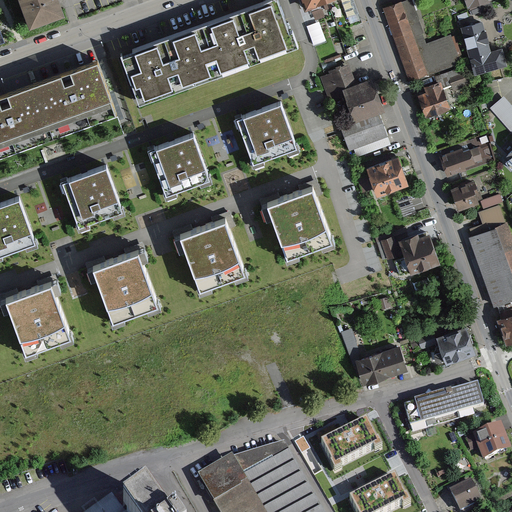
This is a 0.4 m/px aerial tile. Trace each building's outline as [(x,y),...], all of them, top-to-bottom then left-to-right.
[(62,0),(23,0),(34,29),(68,17),(62,0)] [(296,43),(279,0),(262,0),(200,23),(218,72),(296,43)] [(304,0),(309,13),(345,0),(304,0)] [(414,0),(386,9),(411,81),(463,64),(453,36),(428,44),(414,0)] [(490,0),(466,0),(470,9),(491,1),(490,0)] [(308,26),(312,36),(323,32),(320,22),(308,26)] [(218,72),(200,23),(122,52),(140,101),(218,72)] [(487,24),(466,29),(477,74),(511,65),(508,49),(494,53),(487,24)] [(116,110),(97,57),(35,80),(54,133),(116,110)] [(350,67),(323,77),(333,103),(350,97),(358,118),(340,125),(349,150),(390,135),(381,112),(388,109),(377,82),(358,89),(350,67)] [(467,75),(454,79),(457,89),(470,85),(467,75)] [(0,151),(54,133),(35,80),(0,92),(0,151)] [(433,93),(424,95),(431,116),(457,108),(448,81),(431,87),(433,93)] [(511,103),(506,97),(493,109),(511,129),(511,103)] [(281,99),(238,114),(253,159),(297,143),(281,99)] [(194,131),(150,146),(166,191),(210,175),(194,131)] [(62,142),(45,147),(49,160),(66,155),(62,142)] [(476,143),(442,156),(449,174),(483,161),(476,143)] [(410,185),(400,159),(370,170),(380,196),(410,185)] [(107,162),(63,178),(79,223),(123,207),(107,162)] [(123,171),(126,183),(132,182),(130,170),(123,171)] [(333,238),(311,183),(268,199),(287,254),(333,238)] [(475,183),(455,190),(462,209),(482,202),(475,183)] [(20,194),(0,200),(0,251),(36,239),(20,194)] [(500,196),(483,201),(485,207),(502,201),(500,196)] [(260,205),(263,219),(271,217),(268,203),(260,205)] [(482,222),(467,227),(495,306),(511,300),(511,237),(501,206),(479,214),(482,222)] [(246,269),(225,214),(180,230),(200,285),(246,269)] [(443,261),(433,234),(425,237),(423,233),(404,240),(416,271),(443,261)] [(396,237),(385,241),(390,257),(401,253),(396,237)] [(159,301),(139,246),(94,263),(112,317),(159,301)] [(51,278),(6,295),(25,350),(71,332),(51,278)] [(511,310),(508,312),(510,316),(500,319),(510,346),(511,345),(511,310)] [(480,352),(472,326),(444,335),(452,361),(480,352)] [(356,329),(345,329),(346,349),(357,348),(356,329)] [(437,341),(433,332),(411,340),(415,349),(437,341)] [(410,369),(403,346),(362,358),(369,381),(410,369)] [(441,348),(432,351),(437,364),(446,361),(441,348)] [(485,407),(478,385),(403,405),(410,428),(485,407)] [(369,420),(321,444),(335,471),(383,446),(369,420)] [(511,451),(511,447),(504,427),(471,440),(475,450),(484,447),(489,461),(511,451)] [(246,456),(203,480),(220,511),(327,511),(289,443),(246,456)] [(386,511),(407,502),(395,477),(350,500),(356,511),(386,511)] [(462,511),(482,501),(472,484),(452,494),(461,511),(462,511)] [(168,511),(150,487),(126,504),(117,492),(88,511),(168,511)]
